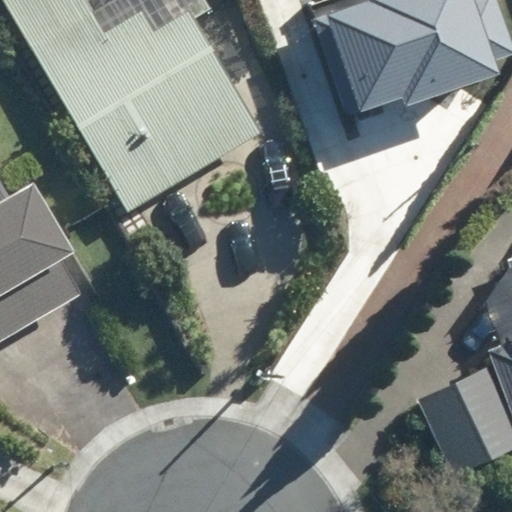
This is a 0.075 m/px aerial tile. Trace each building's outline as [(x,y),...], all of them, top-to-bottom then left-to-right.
[(0,0),(0,12),(120,211),(256,129),(184,10),(149,31),(135,7),(98,30),(79,0),(0,0)] [(289,0),(304,41),(365,19),(358,0),(289,0)] [(491,0),(428,0),(415,21),(448,42),(437,58),(484,89),(511,46),(511,15),(491,2),(491,0)] [(0,337),(69,296),(0,183),(0,337)] [(511,253),(498,259),(511,298),(511,339),(485,349),(511,424),(511,253)] [(511,443),(511,438),(482,369),(416,397),(448,472),(511,443)]
